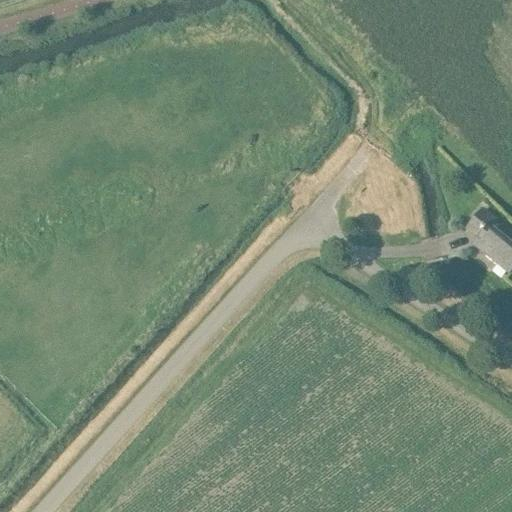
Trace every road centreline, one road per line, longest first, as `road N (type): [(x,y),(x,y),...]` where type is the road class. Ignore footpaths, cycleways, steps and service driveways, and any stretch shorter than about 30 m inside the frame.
road 1 (unclassified): [(41,511),(307,221)]
road 2 (unclassified): [(511,361),(307,221)]
